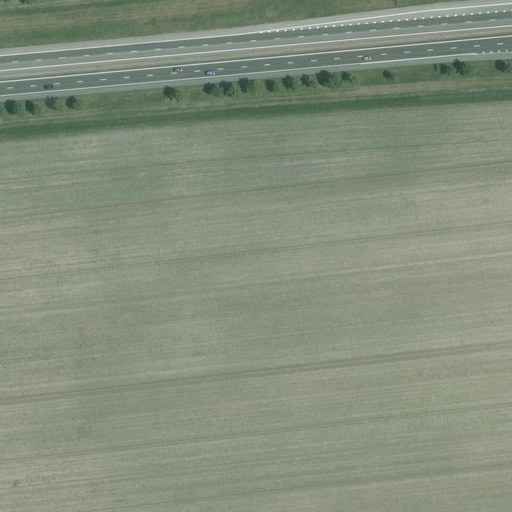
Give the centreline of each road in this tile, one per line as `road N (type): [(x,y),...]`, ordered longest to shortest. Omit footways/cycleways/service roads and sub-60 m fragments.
road 1 (motorway): [(0,88),(511,42)]
road 2 (motorway): [(511,18),(0,63)]
